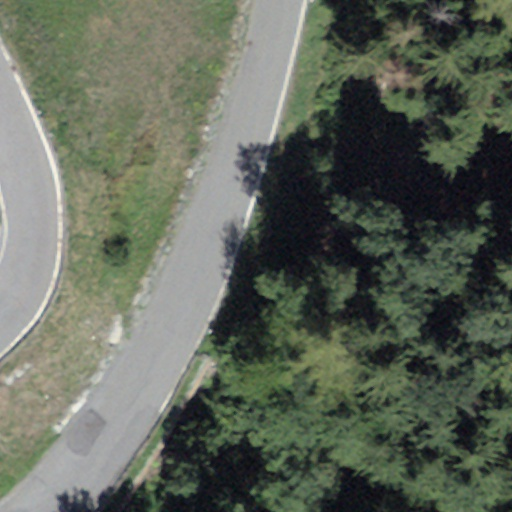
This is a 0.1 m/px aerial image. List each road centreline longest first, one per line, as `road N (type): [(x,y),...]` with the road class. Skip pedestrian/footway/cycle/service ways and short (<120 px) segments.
road 1 (unclassified): [(71,511),(192,342),(277,106),(292,0)]
road 2 (unclassified): [(0,98),(37,225),(22,300),(0,320)]
